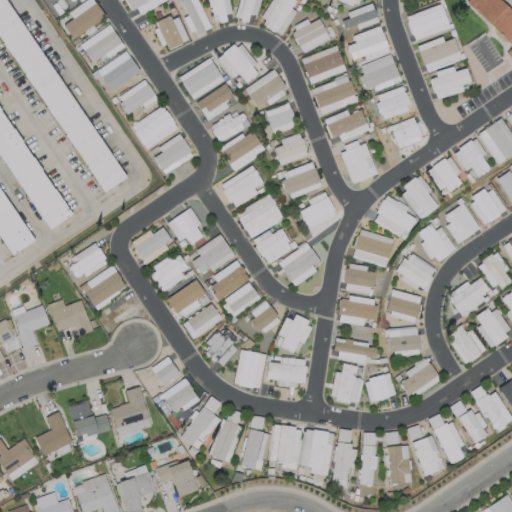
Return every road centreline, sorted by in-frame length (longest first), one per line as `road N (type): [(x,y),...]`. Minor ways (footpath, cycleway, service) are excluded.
road 1 (residential): [(511,90),(350,208),(310,416)]
road 2 (residential): [(104,0),(208,156),(203,177),(120,239)]
road 3 (residential): [(156,75),(236,35),(268,42),(292,76),(331,183),(350,208)]
road 4 (residential): [(120,239),(116,250),(131,276),(215,387),(233,402),(310,416)]
road 5 (residential): [(310,416),(380,421),(437,403),(511,351)]
road 6 (residential): [(433,511),(299,500),(220,511)]
road 7 (residential): [(459,388),(440,358),(436,289),(454,260),(511,221)]
road 8 (residential): [(203,177),(279,296),(328,308)]
road 9 (residential): [(140,334),(0,407)]
road 10 (residential): [(387,0),(443,138)]
